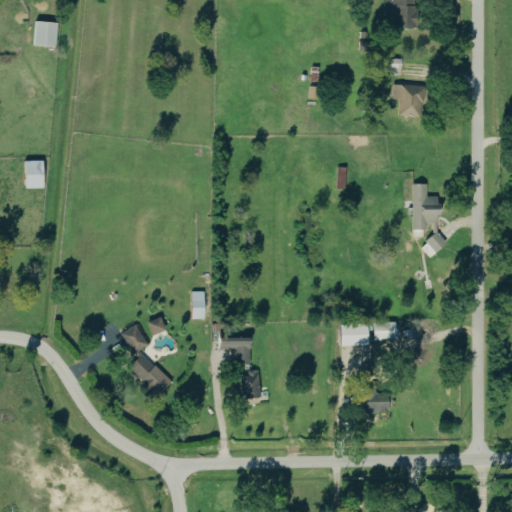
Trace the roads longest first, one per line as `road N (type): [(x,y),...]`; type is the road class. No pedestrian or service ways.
road 1 (residential): [(480,457),(478,0)]
road 2 (tertiary): [(174,468),(511,457)]
road 3 (tertiary): [(174,468),(102,429),(42,349),(0,336)]
